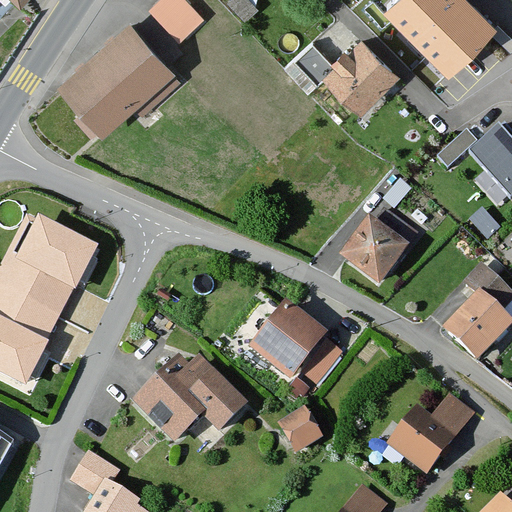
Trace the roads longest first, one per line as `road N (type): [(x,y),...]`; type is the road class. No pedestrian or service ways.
road 1 (residential): [(161,223),(339,291),(511,402)]
road 2 (residential): [(161,223),(57,441),(41,511)]
road 3 (residential): [(0,150),(161,223)]
road 4 (secondary): [(0,118),(77,0)]
